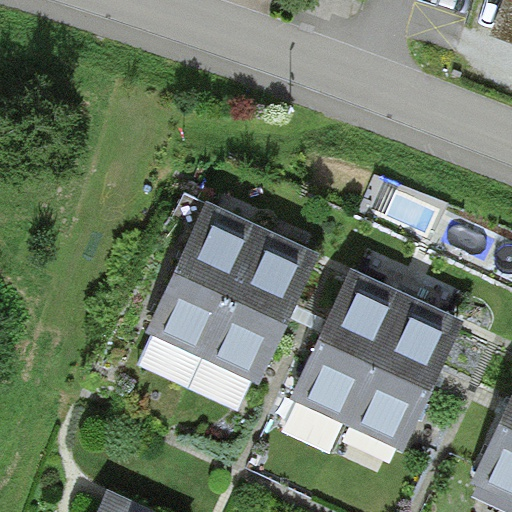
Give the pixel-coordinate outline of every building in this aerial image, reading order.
[(511,0),(498,37),(511,42),(511,0)] [(318,255),(208,206),(149,337),(259,386),(318,255)] [(465,317),(355,268),(295,400),(405,449),(465,317)] [(511,395),(472,483),(511,501),(511,395)] [(151,511),(114,493),(103,511),(151,511)]
